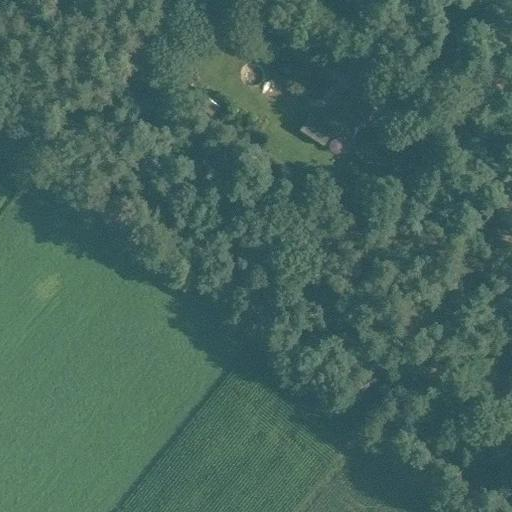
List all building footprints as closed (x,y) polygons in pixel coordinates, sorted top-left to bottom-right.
[(302,35),(312,42),(318,33),(308,27),(302,35)] [(315,54),(358,82),(374,57),(333,30),(315,54)] [(404,70),(407,62),(387,54),(384,61),(404,70)] [(209,98),(202,108),(212,115),(218,105),(209,98)] [(311,115),(300,131),(324,147),(332,133),(349,144),(362,124),(359,122),(362,117),(368,121),(374,111),(361,102),(351,117),(335,107),(324,123),(311,115)] [(294,278),(297,281),(313,293),(332,267),(316,255),(313,252),(294,278)]
